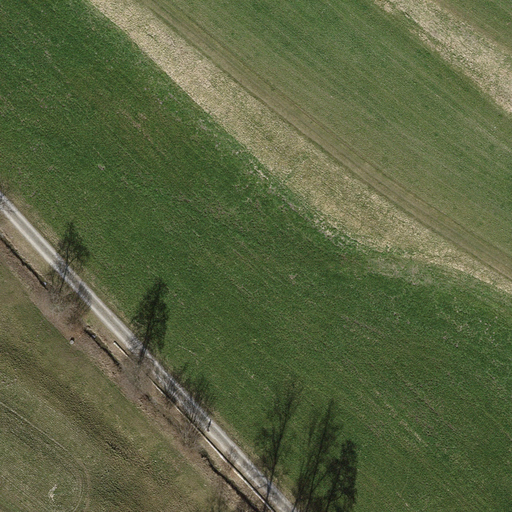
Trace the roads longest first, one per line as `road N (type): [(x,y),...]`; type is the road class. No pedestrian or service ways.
road 1 (track): [(150,0),(314,133),(511,274)]
road 2 (track): [(284,511),(0,201)]
